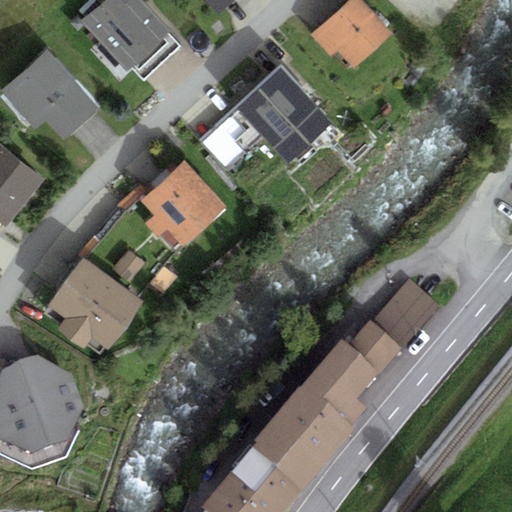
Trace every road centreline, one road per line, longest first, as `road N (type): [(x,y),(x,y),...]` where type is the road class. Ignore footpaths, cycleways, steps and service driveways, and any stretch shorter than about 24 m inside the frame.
road 1 (residential): [(0,302),(82,192),(290,0)]
road 2 (secondary): [(511,282),(304,511)]
